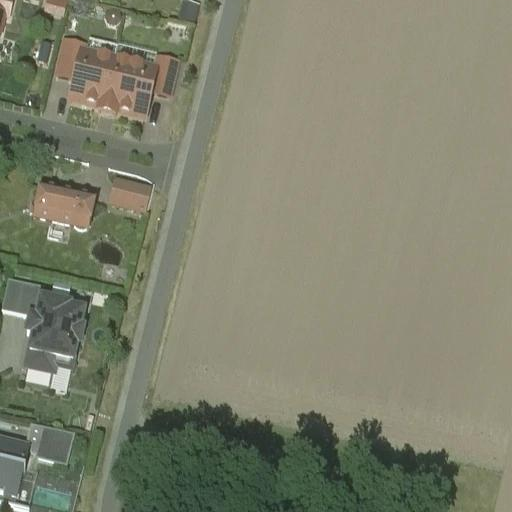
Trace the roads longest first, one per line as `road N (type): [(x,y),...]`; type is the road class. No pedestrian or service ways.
road 1 (residential): [(106,511),(192,166)]
road 2 (unknown): [(130,420),(465,486)]
road 3 (residential): [(192,166),(0,122)]
road 4 (residential): [(192,166),(231,0)]
